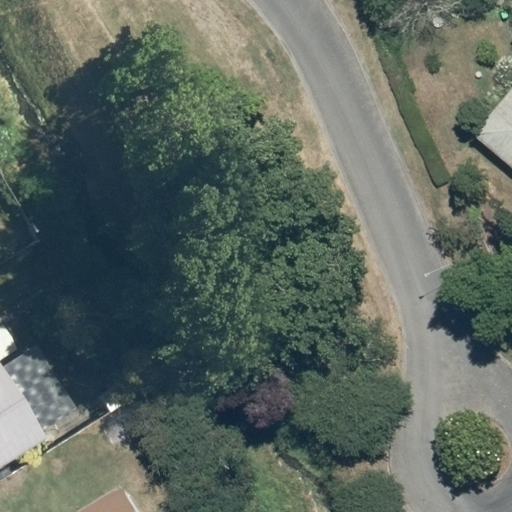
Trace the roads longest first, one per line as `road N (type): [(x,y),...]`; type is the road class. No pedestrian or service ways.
road 1 (residential): [(267,0),(296,36),(411,354)]
road 2 (residential): [(411,354),(449,371),(477,402),(483,441),(465,480),(425,482),(395,457),(379,424),(382,389)]
